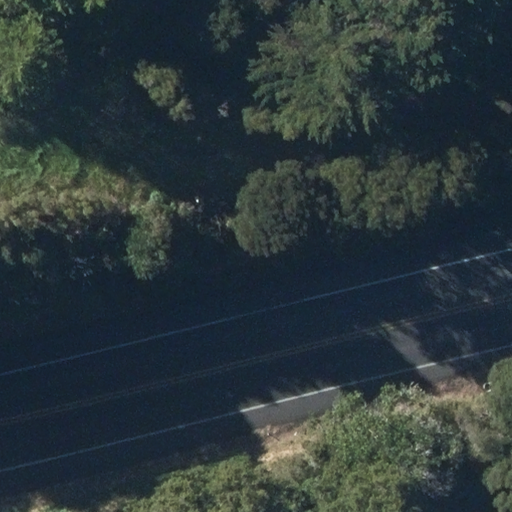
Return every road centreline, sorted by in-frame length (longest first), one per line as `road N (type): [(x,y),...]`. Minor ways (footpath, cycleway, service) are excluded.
road 1 (track): [(0,16),(77,95),(290,132),(511,102)]
road 2 (primary): [(0,430),(511,323)]
